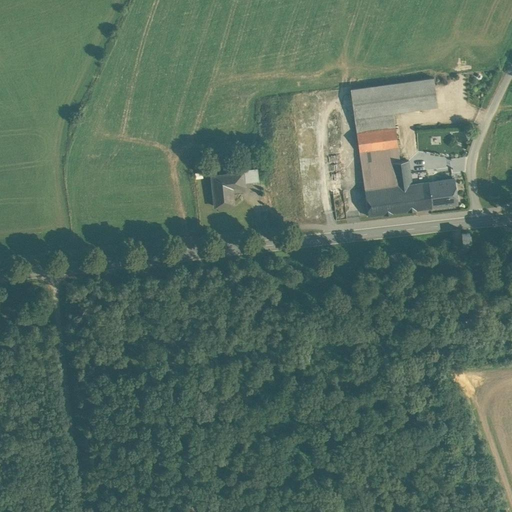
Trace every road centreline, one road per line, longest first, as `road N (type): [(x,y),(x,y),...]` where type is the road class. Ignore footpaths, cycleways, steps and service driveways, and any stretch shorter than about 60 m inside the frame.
road 1 (tertiary): [(0,277),(511,219)]
road 2 (track): [(479,222),(470,175),(476,147),(511,71)]
